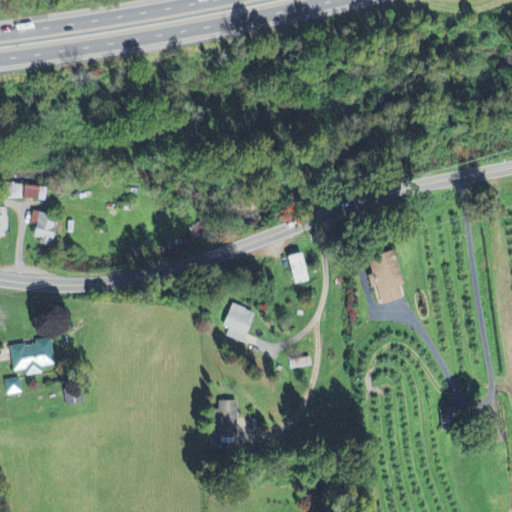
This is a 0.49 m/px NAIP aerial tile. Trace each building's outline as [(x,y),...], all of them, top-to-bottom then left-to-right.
[(45,202),(46,187),(23,187),(24,185),(7,185),(7,200),(45,202)] [(7,209),(0,208),(0,237),(8,237),(7,209)] [(39,245),(54,247),(58,218),(37,215),(33,239),(40,240),(39,245)] [(402,299),(398,287),(401,286),(389,250),(363,258),(373,288),(375,288),(381,306),(402,299)] [(223,328),(229,329),(227,337),(247,342),(254,312),(229,306),(223,328)] [(10,348),(12,372),(26,371),(26,377),(43,375),(42,368),(54,366),(51,340),(34,341),(34,345),(10,348)] [(23,393),(20,379),(6,382),(8,396),(23,393)] [(83,404),(82,390),(64,392),(66,406),(83,404)] [(236,402),(214,402),(215,439),(237,438),(236,402)]
